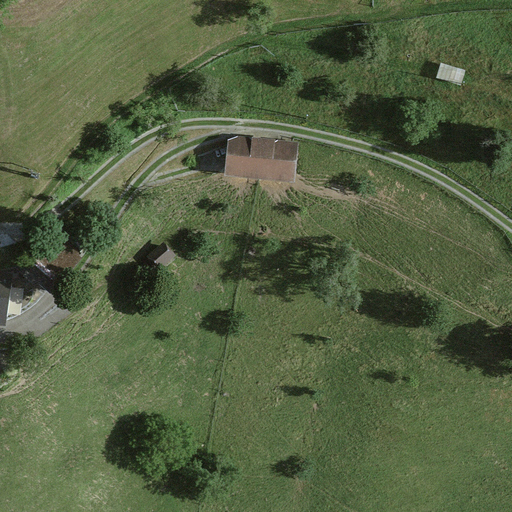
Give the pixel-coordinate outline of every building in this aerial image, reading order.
[(469,71),(446,65),(442,78),(465,85),(469,71)] [(305,143),(238,136),(234,173),(301,180),(305,143)] [(100,244),(71,224),(38,271),(66,291),(100,244)] [(178,261),(169,249),(157,259),(166,271),(178,261)] [(0,322),(18,325),(24,271),(0,268),(0,322)]
